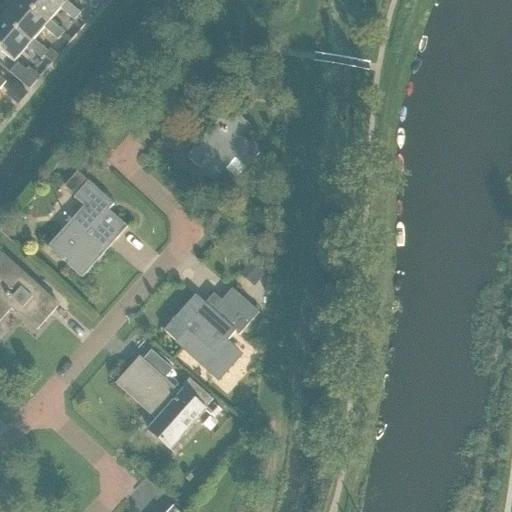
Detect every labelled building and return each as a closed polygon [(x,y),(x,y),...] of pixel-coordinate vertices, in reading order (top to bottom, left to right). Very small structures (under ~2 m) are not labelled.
[(64,33),(50,21),(47,25),(19,0),(2,19),(31,44),(34,41),(33,40),(44,29),(58,41),(64,33)] [(64,5),(57,0),(18,0),(19,0),(47,25),(50,21),(60,9),(74,21),(72,24),(80,31),(86,24),(78,17),(80,14),(66,2),(64,5)] [(47,52),(34,41),(31,44),(2,19),(0,21),(0,51),(14,63),(27,48),(41,60),(44,56),(47,53),(47,52)] [(47,53),(44,56),(52,63),(58,56),(50,49),(47,52),(47,53)] [(20,99),(26,92),(16,83),(10,91),(20,99)] [(245,169),(259,154),(239,137),(249,126),(230,109),(186,158),(214,183),(235,160),(245,169)] [(87,183),(77,175),(65,188),(75,196),(73,198),(83,207),(47,248),(82,279),(128,228),(108,211),(114,205),(88,182),(87,183)] [(0,321),(12,308),(37,330),(59,306),(0,253),(0,321)] [(254,287),(266,273),(251,261),(239,274),(254,287)] [(238,316),(214,295),(205,304),(195,296),(163,332),(218,381),(240,356),(226,343),(235,333),(239,336),(259,313),(249,304),(238,316)] [(178,392),(140,358),(116,385),(156,421),(148,430),(171,451),(205,413),(203,411),(213,400),(189,379),(178,392)]
